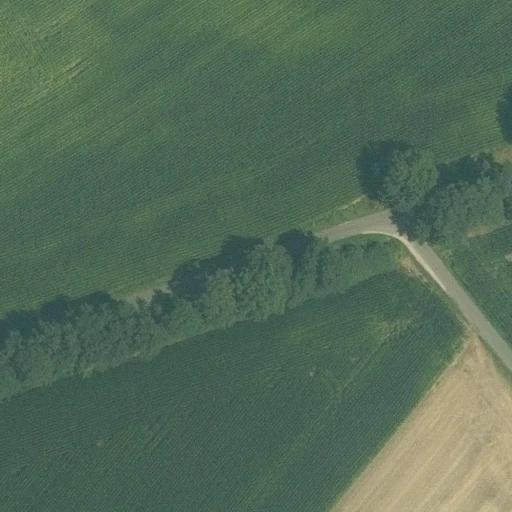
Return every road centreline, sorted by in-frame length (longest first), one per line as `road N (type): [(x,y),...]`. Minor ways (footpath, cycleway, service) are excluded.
road 1 (unclassified): [(0,349),(395,219)]
road 2 (unclassified): [(395,219),(511,367)]
road 3 (unclassified): [(395,219),(511,179)]
